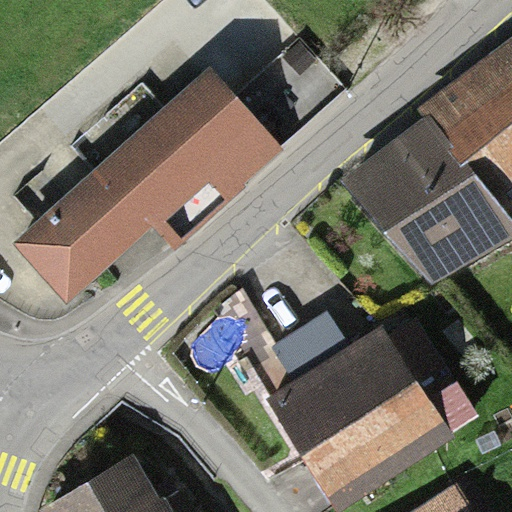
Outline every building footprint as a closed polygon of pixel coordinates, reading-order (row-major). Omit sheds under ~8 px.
[(511,51),(422,130),(490,208),(511,188),(511,51)] [(206,88),(22,252),(74,311),(259,146),(206,88)] [(511,232),(490,208),(422,130),(341,201),(432,305),(511,234),(511,232)] [(406,339),(269,414),(323,509),(433,448),(405,398),(431,384),(406,339)] [(156,511),(135,476),(73,511),(156,511)]
